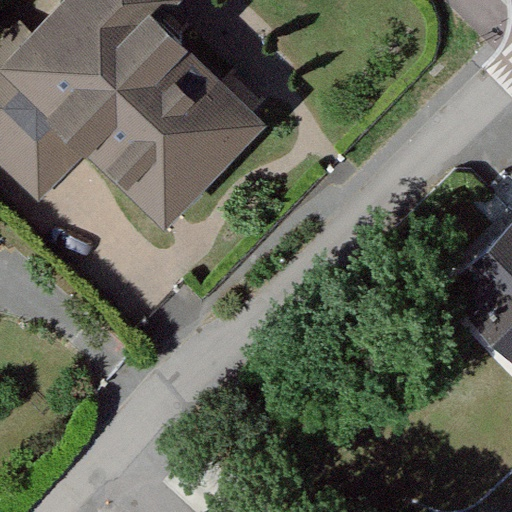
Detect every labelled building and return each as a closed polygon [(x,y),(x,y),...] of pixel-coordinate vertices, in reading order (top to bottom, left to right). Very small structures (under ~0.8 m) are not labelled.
[(73,0),(35,39),(27,31),(0,57),(0,141),(41,182),(84,142),(94,132),(101,139),(169,205),(234,141),(205,113),(213,105),(135,28),(158,5),(162,0),(73,0)] [(188,35),(158,5),(135,28),(213,105),(205,113),(234,141),(256,118),(180,42),(188,35)] [(101,139),(94,132),(84,142),(91,149),(101,139)] [(511,231),(460,281),(511,337),(511,231)] [(511,337),(460,281),(449,292),(511,359),(511,337)]
